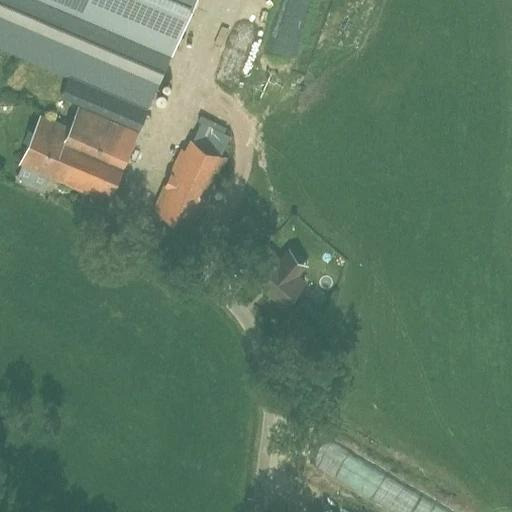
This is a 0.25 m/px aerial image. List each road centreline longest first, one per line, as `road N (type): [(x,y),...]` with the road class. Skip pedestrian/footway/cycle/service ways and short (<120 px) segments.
road 1 (unknown): [(212,289),(153,223),(144,172),(190,67),(251,121),(249,171),(214,281)]
road 2 (unknown): [(270,470),(271,386),(251,326),(212,289)]
